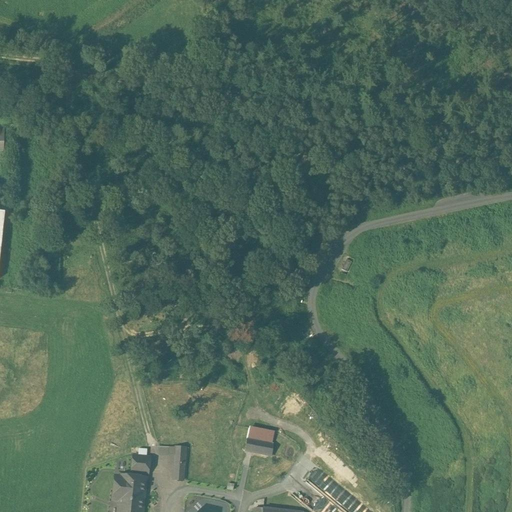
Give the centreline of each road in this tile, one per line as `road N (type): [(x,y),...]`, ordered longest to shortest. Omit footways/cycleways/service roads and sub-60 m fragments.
road 1 (track): [(511,127),(461,131),(0,56)]
road 2 (track): [(63,66),(130,371),(159,465)]
road 3 (track): [(466,511),(467,441),(378,303),(389,276),(511,249)]
road 4 (track): [(511,441),(496,396),(435,319),(446,303),(511,289)]
